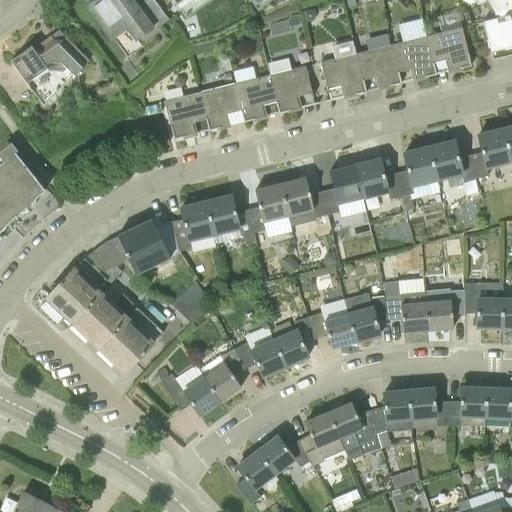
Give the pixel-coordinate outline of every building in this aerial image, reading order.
[(152,28),(136,7),(131,0),(94,0),(88,5),(127,58),(143,46),(138,39),(152,28)] [(139,0),(138,1),(151,24),(170,13),(162,0),(139,0)] [(173,0),(184,15),(210,0),(173,0)] [(355,0),(346,0),(348,8),(357,6),(355,0)] [(511,0),(486,0),(494,13),(495,18),(483,21),(490,52),(511,46),(511,0)] [(312,20),(317,15),(316,8),(302,10),(304,22),(312,20)] [(300,24),(299,15),(288,16),(290,26),(300,24)] [(436,74),(471,65),(461,27),(426,36),(433,63),(433,62),(436,73),(436,74)] [(52,80),(43,71),(48,68),(46,66),(52,61),(61,62),(74,75),(89,60),(79,50),(66,37),(63,40),(54,40),(51,36),(33,48),(32,46),(11,61),(27,83),(34,93),(52,80)] [(436,74),(436,73),(433,62),(433,63),(426,36),(391,45),(398,71),(399,73),(401,83),(436,74)] [(244,41),(248,54),(261,50),(256,37),(244,41)] [(401,83),(399,73),(398,71),(391,45),(356,53),(361,73),(363,80),(366,91),(401,83)] [(363,80),(361,73),(356,53),(321,62),(330,100),(366,91),(363,80)] [(315,104),(307,73),(305,66),(270,75),(276,101),(279,113),(315,104)] [(244,122),(279,113),(276,101),(270,75),(235,83),(241,110),(244,122)] [(209,130),(244,122),(241,110),(235,83),(200,92),(206,119),(209,130)] [(174,139),(209,130),(206,119),(200,92),(164,101),(174,139)] [(162,112),(161,104),(145,106),(147,115),(162,112)] [(117,128),(119,133),(131,128),(129,123),(117,128)] [(511,127),(503,129),(511,161),(511,160),(511,127)] [(485,167),(511,161),(503,129),(478,135),(482,152),(470,155),(476,178),(487,176),(485,167)] [(470,155),(458,157),(454,141),(429,147),(439,189),(464,183),(464,182),(466,181),(470,199),(481,196),(480,190),(478,190),(475,179),(476,178),(470,155)] [(26,207),(45,190),(11,147),(0,155),(0,232),(7,225),(26,207)] [(439,189),(429,147),(404,154),(408,170),(396,173),(405,210),(413,208),(410,194),(413,194),(411,186),(436,179),(439,189)] [(396,173),(384,176),(380,159),(355,166),(363,198),(387,192),(389,199),(401,196),(405,211),(405,210),(396,173)] [(338,204),(363,198),(355,166),(329,172),(333,188),(322,191),(327,215),(339,212),(338,204)] [(322,191),(310,194),(306,178),(280,184),(290,224),(327,215),(322,191)] [(290,224),(280,184),(255,190),(259,206),(247,209),(253,233),(265,230),(263,222),(288,216),(290,224)] [(247,209),(235,212),(231,196),(206,202),(214,234),(239,227),(240,236),(243,235),(246,245),(255,242),(253,233),(247,209)] [(176,243),(214,234),(206,202),(180,208),(183,219),(172,222),(171,222),(173,227),(176,243)] [(173,227),(171,222),(155,226),(152,219),(118,236),(105,242),(118,266),(130,260),(136,274),(167,259),(179,254),(179,253),(178,251),(173,227)] [(95,249),(106,271),(110,279),(120,274),(117,266),(118,266),(105,242),(95,249)] [(102,275),(106,271),(95,249),(84,258),(75,268),(74,268),(45,298),(72,323),(101,293),(98,290),(107,280),(102,275)] [(338,263),(335,250),(327,253),(323,258),(325,266),(338,263)] [(299,266),(289,255),(279,265),(290,275),(299,266)] [(192,324),(210,305),(196,282),(171,305),(192,324)] [(428,330),(425,292),(400,294),(398,282),(385,283),(389,320),(402,319),(403,332),(428,330)] [(422,282),(402,283),(402,292),(422,291),(422,282)] [(376,321),(389,320),(385,283),(384,284),(385,296),(370,298),(368,293),(344,299),(356,341),(380,334),(376,321)] [(465,313),(477,313),(477,327),(502,327),(502,300),(478,299),(478,283),(463,283),(464,290),(465,313)] [(452,314),(465,313),(464,290),(449,290),(449,289),(425,291),(425,292),(428,330),(453,328),(452,314)] [(511,289),(503,290),(502,300),(502,327),(511,327),(511,289)] [(122,294),(113,304),(101,293),(72,323),(98,348),(137,307),(128,316),(125,313),(134,305),(122,294)] [(332,348),(356,341),(344,299),(348,315),(324,321),(321,312),(308,317),(315,339),(328,335),(332,348)] [(98,348),(125,373),(154,343),(153,342),(163,332),(137,307),(98,348)] [(303,343),(315,339),(308,317),(294,322),(297,330),(274,340),(286,366),(309,356),(303,343)] [(263,376),(286,366),(274,340),(251,350),(247,342),(234,349),(245,369),(257,363),(263,376)] [(233,375),(245,369),(234,349),(220,356),(199,370),(220,401),(241,387),(233,375)] [(199,415),(220,401),(199,370),(196,365),(175,379),(171,373),(169,375),(164,368),(157,373),(181,410),(192,403),(199,415)] [(485,416),(486,388),(461,387),(461,403),(448,403),(448,426),(459,425),(484,426),(485,416)] [(511,403),(511,404),(511,389),(486,388),(485,416),(509,416),(509,427),(511,427),(511,403)] [(448,403),(435,402),(434,389),(409,391),(412,428),(436,426),(437,434),(447,434),(447,426),(448,426),(448,403)] [(412,428),(409,391),(384,393),(385,406),(371,410),(378,433),(386,431),(412,429),(412,428)] [(371,410),(357,414),(352,402),(329,412),(343,446),(345,450),(349,460),(363,454),(353,431),(360,428),(361,427),(366,437),(378,433),(371,410)] [(298,440),(311,462),(313,466),(324,461),(323,459),(345,450),(343,446),(329,412),(305,422),(311,434),(298,440)] [(298,440),(285,446),(278,436),(258,451),(274,473),(294,459),(299,467),(311,462),(298,440)] [(255,488),(274,473),(258,451),(237,467),(246,477),(236,485),(251,504),(261,496),(255,488)] [(313,468),(309,464),(304,468),(309,473),(314,469),(313,468)] [(419,480),(415,468),(389,477),(393,489),(419,480)] [(511,511),(511,487),(503,489),(504,498),(496,498),(498,505),(479,511),(511,511)] [(361,498),(357,489),(345,494),(348,503),(361,498)] [(43,511),(47,505),(23,493),(12,511),(43,511)] [(456,503),(458,510),(470,506),(468,500),(456,503)]
